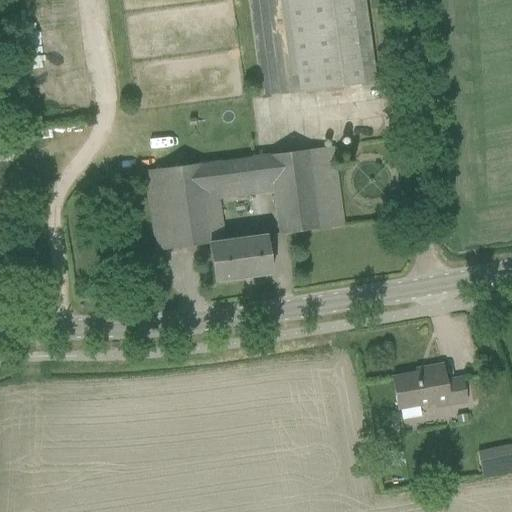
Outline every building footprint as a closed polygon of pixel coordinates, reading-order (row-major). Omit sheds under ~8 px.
[(20,0),(21,19),(48,19),(47,0),(20,0)] [(282,0),(295,93),(377,81),(365,0),(282,0)] [(155,252),(191,246),(188,229),(220,224),(215,190),(242,186),(244,195),(274,191),(279,235),(318,230),(318,229),(342,226),(331,148),(144,173),(155,252)] [(209,244),(214,283),(216,282),(266,275),(268,275),(270,275),(266,236),(222,242),(220,224),(188,229),(191,246),(209,244)] [(428,372),(391,379),(396,409),(447,400),(448,406),(465,403),(461,378),(445,381),(442,366),(427,368),(428,372)] [(511,447),(511,445),(486,450),(490,470),(511,465),(511,447)]
